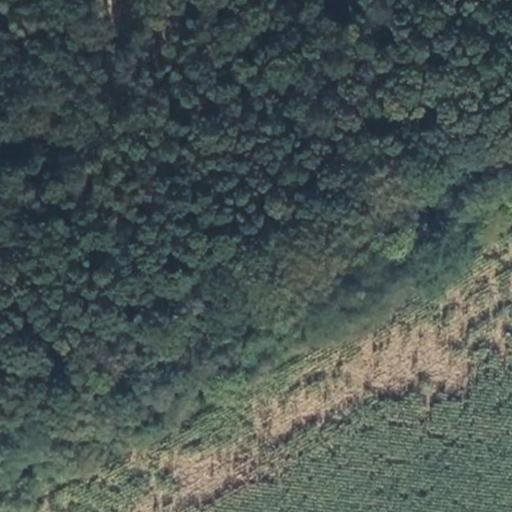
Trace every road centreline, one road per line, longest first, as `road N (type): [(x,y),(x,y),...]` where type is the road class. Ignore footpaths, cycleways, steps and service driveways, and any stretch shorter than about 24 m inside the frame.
road 1 (track): [(115,416),(456,210),(511,165)]
road 2 (track): [(0,471),(115,416)]
